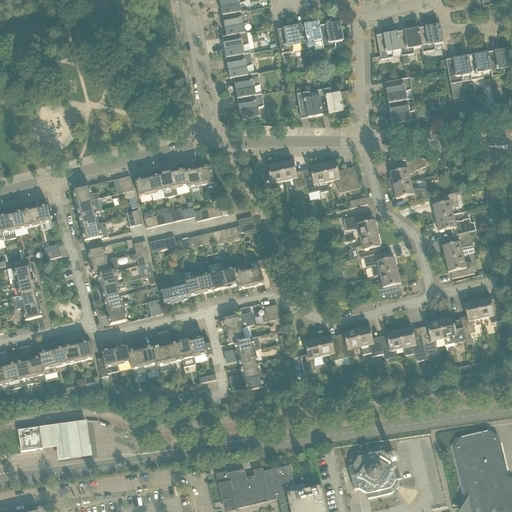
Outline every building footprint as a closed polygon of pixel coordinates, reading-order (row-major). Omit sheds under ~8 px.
[(222,0),(223,1),(219,2),(222,16),(225,16),(241,13),(241,12),(240,11),(239,5),(245,3),(244,0),(222,0)] [(227,22),(223,23),(226,37),(245,34),(244,33),(244,32),(243,26),(249,24),(247,12),(241,13),(225,16),(227,22)] [(304,28),(298,29),(302,51),(314,49),(314,51),(323,50),(320,30),(318,23),(304,25),(304,28)] [(326,29),(320,30),(323,50),(323,51),(335,49),(344,47),(343,42),(340,23),(326,26),(326,29)] [(425,31),(419,32),(421,48),(422,54),(434,52),(444,50),(441,38),(439,25),(425,28),(425,31)] [(283,33),(277,34),(278,40),(281,55),(293,52),(302,51),(298,29),(297,26),(283,29),(283,33)] [(404,35),(398,36),(400,51),(403,65),(409,64),(407,56),(413,55),(413,49),(421,48),(419,32),(418,29),(404,32),(404,35)] [(384,39),(377,40),(381,61),(392,59),(393,53),(400,51),(398,36),(397,33),(383,35),(384,39)] [(222,38),(226,59),(245,56),(243,47),(249,45),(246,34),(245,34),(226,37),(222,38)] [(495,55),(488,57),(491,72),(492,78),(494,77),(504,76),(504,69),(511,68),(509,49),(494,52),(495,55)] [(474,59),(467,60),(470,75),(471,81),(483,79),(483,73),(489,72),(490,72),(491,72),(488,57),(487,53),(473,56),(474,59)] [(230,65),(227,65),(229,80),(233,79),(237,78),(248,76),(248,75),(248,74),(247,68),(252,66),(250,55),(245,56),(229,58),(230,65)] [(452,63),(446,64),(446,65),(447,68),(447,70),(448,73),(450,85),(451,93),(453,100),(463,98),(460,83),(462,83),(462,77),(470,75),(467,60),(467,57),(452,59),(453,63),(452,63)] [(238,85),(234,86),(237,100),(240,99),(256,96),(255,95),(254,88),(260,86),(258,75),(248,76),(237,78),(238,85)] [(389,89),(386,90),(389,104),(392,104),(407,101),(407,99),(406,93),(412,91),(412,89),(410,79),(395,81),(388,83),(389,88),(389,89)] [(320,91),(318,91),(319,97),(321,113),(328,111),(328,115),(343,112),(343,107),(349,106),(349,92),(332,95),(330,89),(320,91)] [(309,93),(297,95),(299,110),(301,116),(307,115),(308,119),(322,116),(321,113),(319,97),(311,99),(309,93)] [(242,106),(238,106),(241,121),(259,118),(258,109),(264,107),(262,97),(262,95),(256,96),(240,99),(242,106)] [(393,110),(390,111),(392,125),(398,124),(399,130),(420,131),(418,121),(411,122),(410,114),(415,112),(413,100),(407,101),(392,104),(393,110)] [(483,105),(476,106),(478,118),(485,117),(483,105)] [(474,110),(466,111),(467,119),(475,118),(474,110)] [(390,179),(389,179),(391,187),(392,187),(393,187),(410,183),(408,175),(425,168),(423,160),(393,159),(389,160),(391,167),(392,167),(393,173),(390,174),(391,179),(390,179)] [(292,161),(279,165),(284,182),(285,189),(287,189),(294,187),(296,190),(296,191),(305,189),(306,189),(307,189),(303,175),(296,176),(292,161)] [(335,163),(322,166),(326,183),(333,182),(339,195),(359,190),(358,186),(357,183),(354,170),(338,174),(335,163)] [(268,173),(261,174),(265,194),(277,191),(277,184),(284,182),(279,165),(266,168),(267,169),(268,173)] [(209,166),(197,169),(201,186),(213,183),(209,166)] [(310,173),(303,175),(307,189),(308,195),(317,192),(320,194),(328,192),(326,183),(322,166),(309,169),(310,173)] [(197,169),(184,172),(188,189),(201,186),(197,169)] [(184,170),(171,173),(175,190),(187,187),(188,189),(184,172),(184,170)] [(171,173),(159,176),(163,193),(170,191),(172,197),(177,196),(175,190),(171,173)] [(159,176),(147,179),(151,196),(163,193),(159,176)] [(121,194),(116,196),(133,192),(130,178),(124,179),(127,193),(121,194)] [(135,182),(134,182),(137,192),(139,199),(151,196),(147,179),(142,180),(142,178),(135,180),(135,182)] [(112,182),(116,196),(121,194),(127,193),(124,179),(112,182)] [(410,183),(393,187),(396,200),(410,196),(410,197),(412,204),(427,201),(424,190),(412,190),(410,183)] [(75,205),(98,199),(97,194),(91,195),(89,188),(72,192),(75,205)] [(434,206),(432,207),(435,220),(453,215),(451,208),(457,205),(455,194),(435,199),(437,205),(434,206)] [(98,199),(75,205),(78,217),(95,213),(102,212),(99,199),(98,199)] [(366,199),(349,203),(351,210),(368,206),(366,199)] [(219,207),(221,216),(227,215),(225,205),(219,207)] [(47,206),(35,209),(39,226),(51,223),(47,206)] [(35,209),(22,212),(26,229),(39,226),(35,209)] [(138,211),(132,213),(135,227),(141,225),(138,211)] [(22,212),(10,215),(14,232),(26,229),(22,212)] [(78,217),(81,230),(98,226),(98,225),(95,213),(78,217)] [(135,227),(132,213),(126,214),(129,228),(135,227)] [(10,215),(0,217),(0,225),(2,235),(5,234),(8,233),(10,240),(16,239),(14,232),(10,215)] [(454,237),(469,233),(476,232),(474,224),(471,225),(469,220),(462,222),(463,223),(455,223),(453,215),(435,220),(438,233),(453,230),(454,237)] [(155,216),(144,219),(146,228),(158,225),(155,216)] [(357,231),(359,239),(377,235),(373,221),(359,225),(358,218),(359,217),(342,221),(345,232),(357,231)] [(237,228),(238,234),(255,231),(252,218),(237,221),(239,227),(237,228)] [(496,219),(489,220),(490,228),(498,226),(496,219)] [(98,226),(81,230),(84,242),(100,238),(101,240),(109,238),(105,223),(98,225),(98,226)] [(237,228),(225,231),(228,243),(240,240),(238,234),(237,228)] [(225,231),(213,233),(215,243),(216,246),(228,243),(225,231)] [(212,234),(200,237),(202,246),(214,243),(215,243),(213,233),(212,234)] [(474,254),(472,244),(469,233),(454,237),(456,244),(442,248),(445,261),(462,256),(474,254)] [(357,260),(363,259),(377,255),(376,249),(380,248),(377,235),(359,239),(361,246),(354,249),(357,260)] [(175,243),(176,245),(176,247),(177,252),(179,252),(180,252),(190,249),(187,240),(177,242),(175,243)] [(145,242),(139,243),(142,258),(143,258),(145,265),(150,264),(148,256),(145,244),(145,242)] [(134,245),(133,245),(136,259),(142,258),(139,243),(134,245)] [(44,249),(45,255),(60,252),(58,246),(44,249)] [(103,247),(87,251),(90,266),(107,262),(103,247)] [(60,252),(45,255),(47,261),(61,258),(60,252)] [(373,278),(379,277),(397,273),(393,259),(379,262),(377,255),(363,259),(365,269),(370,269),(373,278)] [(462,256),(445,261),(448,274),(452,273),(453,279),(451,279),(451,280),(474,275),(471,264),(464,264),(462,256)] [(107,262),(90,266),(93,278),(97,276),(114,272),(118,271),(116,259),(112,260),(107,262)] [(259,268),(247,271),(251,288),(264,285),(261,271),(265,270),(263,261),(258,262),(259,268)] [(200,266),(194,268),(201,295),(213,292),(209,275),(208,270),(201,272),(200,266)] [(15,279),(9,280),(10,286),(16,285),(33,281),(30,268),(20,270),(13,272),(15,279)] [(192,279),(184,281),(188,298),(201,295),(194,268),(189,269),(192,279)] [(222,272),(226,289),(238,286),(235,274),(236,274),(235,269),(222,272)] [(236,274),(235,274),(238,286),(239,291),(251,288),(247,271),(236,274)] [(97,276),(100,289),(117,285),(114,272),(97,276)] [(222,272),(209,275),(213,292),(226,289),(222,272)] [(397,273),(379,277),(381,284),(375,287),(378,302),(384,301),(385,303),(402,299),(402,298),(399,299),(396,286),(400,285),(397,273)] [(170,277),(172,286),(176,303),(189,300),(188,298),(184,281),(182,274),(170,277)] [(17,289),(19,297),(36,293),(33,281),(16,285),(10,286),(11,290),(17,289)] [(117,285),(100,289),(103,301),(120,297),(119,290),(125,289),(124,283),(117,285)] [(176,303),(172,286),(160,289),(164,306),(176,303)] [(13,299),(12,299),(12,302),(18,304),(20,310),(22,309),(39,305),(36,293),(20,297),(19,297),(13,299)] [(103,301),(106,313),(123,309),(130,307),(129,302),(122,304),(120,297),(103,301)] [(490,299),(476,302),(480,320),(488,318),(491,324),(502,322),(497,299),(496,299),(496,302),(491,303),(490,299)] [(159,301),(153,303),(156,317),(162,315),(159,301)] [(467,320),(459,322),(464,342),(463,336),(473,334),(473,321),(480,320),(476,302),(463,306),(466,318),(467,320)] [(156,317),(153,303),(147,304),(150,318),(156,317)] [(39,305),(22,309),(25,322),(42,318),(39,305)] [(276,306),(270,307),(274,321),(279,320),(280,320),(276,306)] [(264,316),(263,318),(264,324),(274,321),(270,307),(265,309),(266,315),(264,316)] [(123,309),(106,313),(109,326),(126,322),(123,309)] [(238,316),(221,320),(224,333),(248,327),(254,326),(253,322),(250,320),(249,316),(249,314),(238,316)] [(438,320),(439,322),(443,340),(445,349),(454,347),(454,345),(464,342),(459,322),(453,323),(452,319),(447,321),(446,318),(438,320)] [(430,340),(429,340),(422,342),(425,357),(436,354),(436,342),(443,340),(439,322),(426,325),(430,340)] [(248,327),(224,333),(227,346),(235,344),(251,340),(251,339),(251,337),(248,328),(248,327)] [(369,328),(356,331),(360,348),(361,356),(370,354),(372,358),(383,355),(379,341),(373,342),(372,340),(369,328)] [(411,329),(398,332),(402,350),(403,350),(404,357),(413,355),(415,359),(417,363),(426,360),(425,357),(425,355),(422,342),(415,344),(412,331),(411,329)] [(506,329),(500,331),(502,341),(508,339),(506,329)] [(343,338),(337,339),(342,360),(353,357),(352,350),(360,348),(356,331),(342,334),(343,338)] [(386,339),(379,341),(383,355),(384,361),(395,358),(395,351),(402,350),(398,332),(385,335),(386,339)] [(331,341),(331,338),(330,337),(317,340),(321,357),(328,356),(331,362),(342,360),(337,339),(331,341)] [(202,339),(190,341),(193,357),(194,358),(195,364),(207,361),(206,359),(210,358),(213,357),(210,343),(204,344),(203,338),(202,339)] [(261,351),(258,338),(235,344),(238,356),(255,352),(261,351)] [(317,340),(304,343),(307,356),(299,357),(303,374),(314,371),(314,359),(321,357),(317,340)] [(190,341),(177,344),(181,361),(183,369),(195,366),(195,364),(194,358),(193,357),(190,341)] [(88,343),(76,346),(80,363),(92,360),(88,343)] [(177,344),(165,347),(169,364),(181,361),(177,344)] [(76,346),(64,349),(68,366),(80,363),(76,346)] [(126,347),(113,350),(117,366),(117,367),(126,365),(129,364),(130,364),(128,354),(128,353),(127,347),(126,347)] [(156,350),(153,350),(157,367),(169,364),(165,347),(156,350)] [(152,348),(140,351),(144,368),(145,374),(158,371),(157,367),(153,350),(153,348),(152,348)] [(64,349),(51,351),(55,368),(68,366),(64,349)] [(102,359),(97,360),(101,379),(107,377),(108,377),(108,375),(119,372),(117,367),(117,366),(113,350),(101,353),(103,359),(102,359)] [(51,351),(39,354),(40,359),(44,377),(57,374),(55,368),(51,351)] [(128,353),(128,354),(130,364),(131,371),(133,377),(145,374),(144,368),(140,351),(132,353),(128,353)] [(233,352),(223,354),(225,363),(235,361),(233,352)] [(258,364),(255,352),(238,356),(241,368),(258,364)] [(40,359),(28,362),(32,379),(33,385),(41,383),(41,381),(45,380),(44,377),(40,359)] [(28,362),(16,365),(19,382),(21,387),(33,385),(32,379),(28,362)] [(260,377),(258,364),(241,368),(244,381),(260,377)] [(16,365),(3,368),(7,385),(8,385),(9,391),(21,388),(21,387),(19,382),(16,365)] [(216,381),(215,375),(199,379),(200,385),(202,384),(216,381)] [(272,396),(269,381),(262,383),(260,377),(244,381),(247,393),(256,391),(258,399),(272,396)] [(206,403),(205,397),(191,401),(192,407),(206,403)] [(89,423),(41,429),(45,453),(59,451),(61,464),(94,459),(89,423)] [(43,451),(43,449),(42,449),(39,430),(40,430),(40,428),(18,431),(21,453),(43,451)] [(458,440),(454,449),(467,506),(463,511),(511,511),(511,480),(507,478),(498,438),(490,433),(458,440)] [(357,453),(357,454),(356,455),(355,455),(354,456),(353,456),(352,457),(351,458),(351,459),(350,460),(350,461),(349,462),(349,463),(349,464),(349,465),(349,466),(349,467),(348,467),(354,491),(358,490),(367,495),(368,500),(391,494),(391,493),(393,493),(394,492),(396,491),(397,490),(398,489),(398,488),(399,487),(399,486),(399,484),(399,483),(399,482),(399,480),(400,480),(396,462),(395,456),(390,458),(382,453),(381,448),(357,453)] [(279,506),(289,504),(286,495),(287,495),(285,489),(295,487),(290,467),(263,473),(263,470),(262,470),(270,502),(278,500),(279,506)] [(218,486),(219,486),(224,504),(225,504),(225,508),(231,506),(232,511),(260,504),(270,502),(262,470),(253,472),(254,478),(246,479),(244,471),(227,475),(227,473),(215,475),(218,486)] [(287,495),(306,490),(305,485),(295,487),(285,489),(287,495)] [(328,511),(322,486),(306,490),(287,495),(286,495),(289,504),(279,506),(280,511),(283,511),(328,511)]
